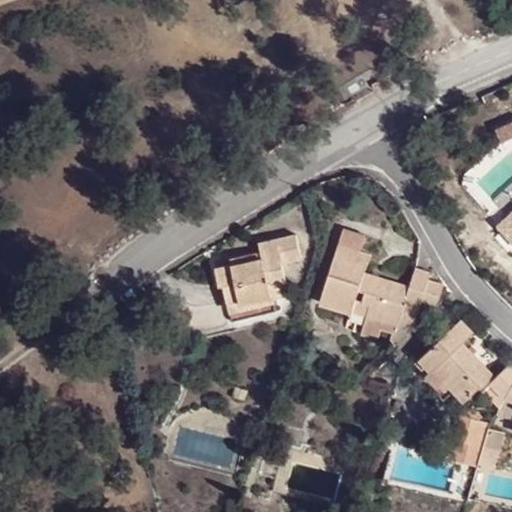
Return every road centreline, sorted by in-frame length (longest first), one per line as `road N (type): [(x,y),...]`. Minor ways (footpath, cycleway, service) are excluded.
road 1 (residential): [(117,285),(382,116)]
road 2 (residential): [(382,116),(424,208),(476,293),(511,320)]
road 3 (residential): [(511,42),(463,61),(382,116)]
road 4 (track): [(0,363),(117,285)]
